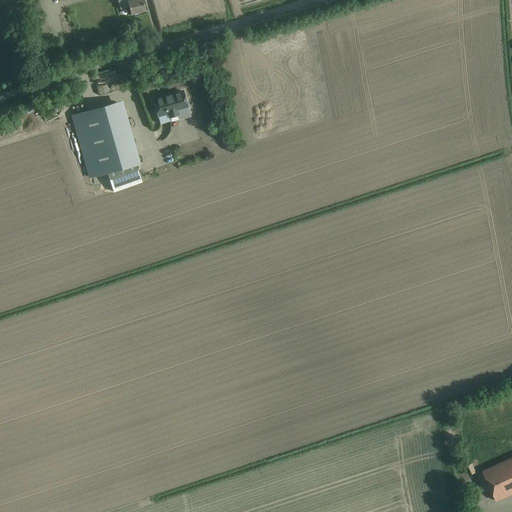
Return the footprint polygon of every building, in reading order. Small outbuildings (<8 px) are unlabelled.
[(127,1),(131,15),(146,11),(142,0),(128,0),(128,1),(127,1)] [(42,12),(28,15),(35,40),(49,36),(42,12)] [(154,100),(158,117),(160,124),(170,121),(169,118),(179,115),(180,119),(190,116),(188,108),(183,91),(154,100)] [(117,102),(70,119),(89,170),(136,153),(117,102)] [(133,157),(105,168),(114,192),(142,182),(133,157)] [(497,502),(511,494),(511,458),(483,471),(497,502)]
